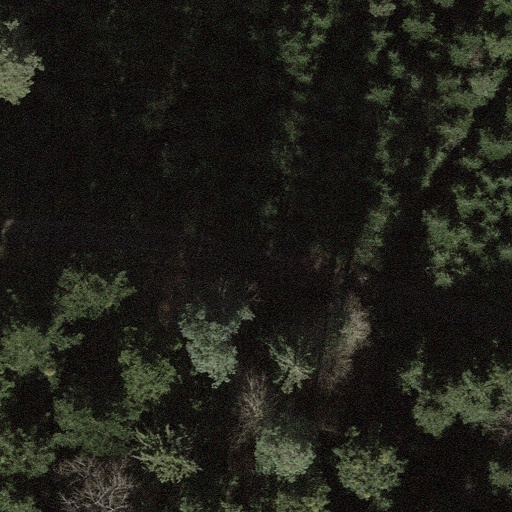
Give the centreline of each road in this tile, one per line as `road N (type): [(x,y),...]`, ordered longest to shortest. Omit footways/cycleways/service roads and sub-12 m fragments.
road 1 (track): [(511,320),(199,250),(0,231)]
road 2 (track): [(380,290),(511,67)]
